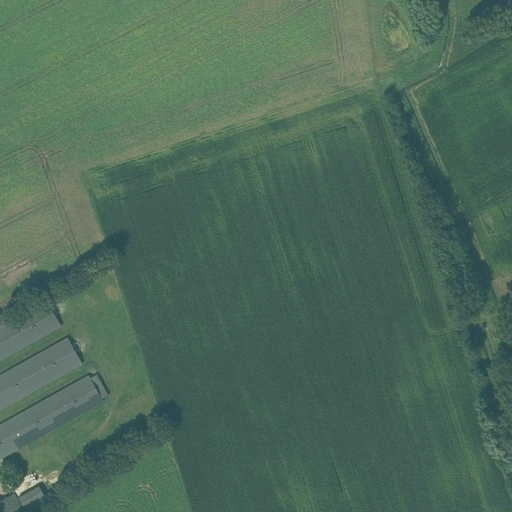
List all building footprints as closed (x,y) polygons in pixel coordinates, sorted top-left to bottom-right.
[(50,307),(47,300),(0,326),(0,359),(61,326),(55,315),(59,312),(55,304),(50,307)] [(76,342),(71,344),(68,338),(0,375),(0,408),(82,363),(75,352),(80,349),(76,342)] [(97,374),(90,378),(89,375),(0,424),(0,458),(103,401),(102,399),(109,394),(97,374)] [(40,485),(17,497),(26,511),(31,511),(49,502),(40,485)] [(24,511),(14,493),(0,501),(0,511),(24,511)]
